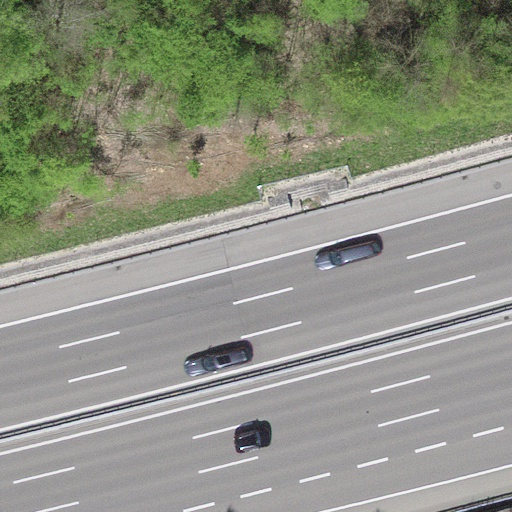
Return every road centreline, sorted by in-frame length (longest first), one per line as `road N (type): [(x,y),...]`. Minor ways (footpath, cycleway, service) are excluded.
road 1 (motorway): [(0,503),(511,372)]
road 2 (motorway): [(511,246),(0,377)]
